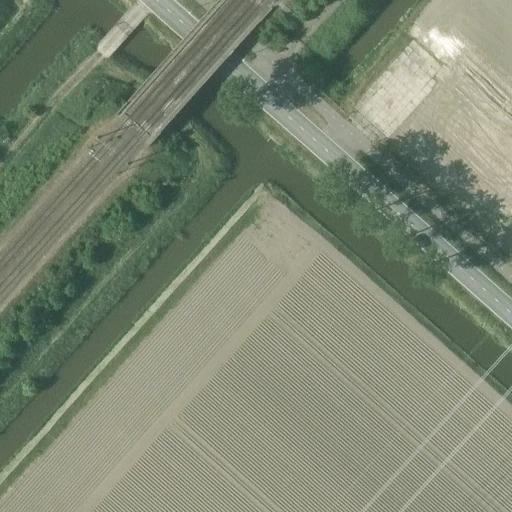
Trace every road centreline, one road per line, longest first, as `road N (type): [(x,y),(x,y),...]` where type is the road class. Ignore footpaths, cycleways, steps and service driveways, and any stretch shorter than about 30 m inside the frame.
road 1 (secondary): [(511,315),(155,0)]
road 2 (track): [(0,399),(181,196),(196,163),(181,128),(98,56)]
road 3 (track): [(0,163),(149,0)]
